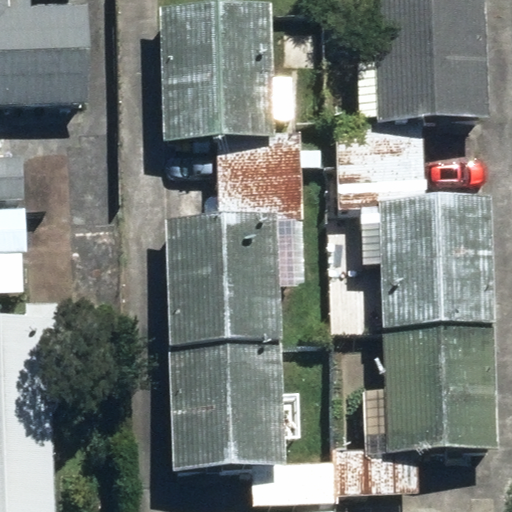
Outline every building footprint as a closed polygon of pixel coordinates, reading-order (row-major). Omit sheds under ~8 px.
[(29,0),(0,0),(0,114),(88,113),(86,14),(29,15),(29,0)] [(484,0),(370,0),(374,131),(488,128),(484,0)] [(271,12),(159,15),(162,150),(274,147),(271,12)] [(0,214),(24,215),(25,164),(0,163),(0,214)] [(490,206),(379,209),(386,462),(497,459),(490,206)] [(24,215),(0,214),(0,303),(23,304),(24,215)] [(277,225),(163,228),(170,480),(284,477),(277,225)] [(25,326),(0,326),(0,511),(53,511),(51,375),(58,374),(57,310),(25,311),(25,326)] [(361,462),(335,462),(334,476),(334,507),(420,507),(420,463),(361,462)]
